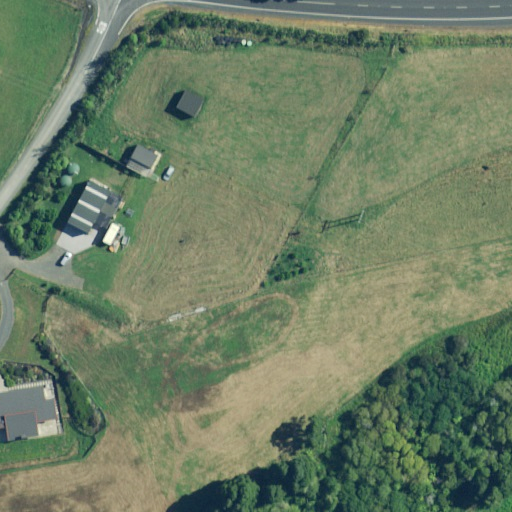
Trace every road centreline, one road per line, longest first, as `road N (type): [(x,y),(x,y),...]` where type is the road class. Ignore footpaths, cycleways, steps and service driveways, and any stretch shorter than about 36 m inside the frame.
road 1 (unclassified): [(0,206),(52,131),(119,0)]
road 2 (primary): [(298,0),(511,5)]
